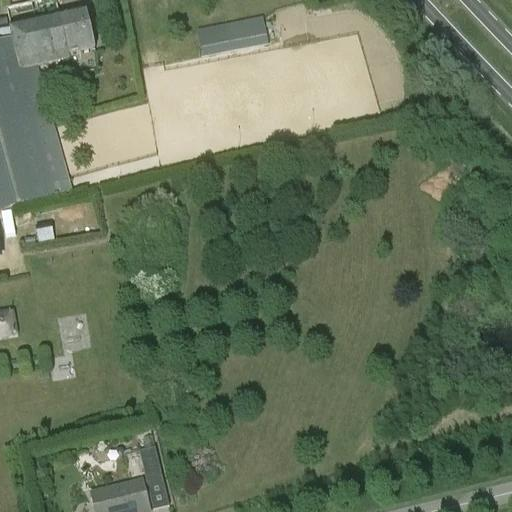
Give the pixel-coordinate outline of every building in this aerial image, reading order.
[(48,0),(5,9),(9,30),(12,41),(0,44),(0,215),(71,196),(67,180),(53,128),(37,70),(69,63),(69,60),(95,54),(86,13),(59,19),(54,0),(48,0)] [(200,58),(267,47),(262,20),(196,31),(200,58)] [(0,340),(16,337),(11,312),(0,314),(0,340)] [(139,456),(152,511),(160,511),(168,510),(154,452),(139,456)] [(94,511),(147,511),(142,486),(91,498),(94,511)]
